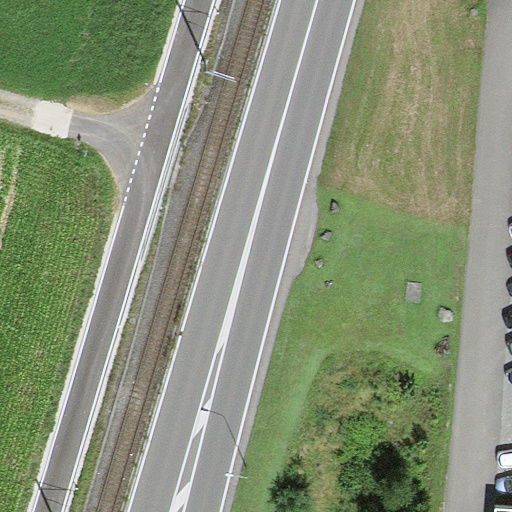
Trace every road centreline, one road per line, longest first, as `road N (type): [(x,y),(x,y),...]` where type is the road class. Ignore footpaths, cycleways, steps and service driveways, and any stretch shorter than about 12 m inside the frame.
road 1 (primary): [(175,511),(321,0)]
road 2 (track): [(0,104),(155,151)]
